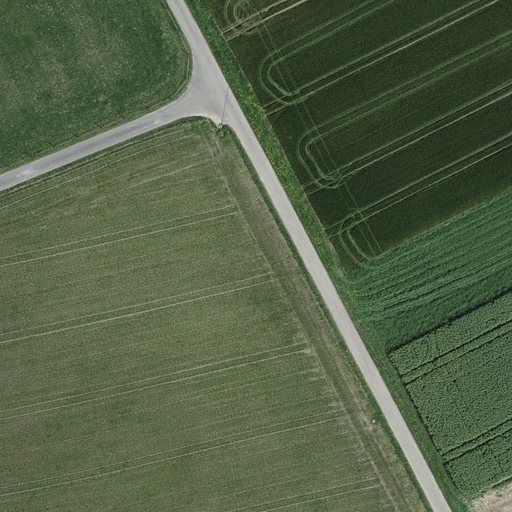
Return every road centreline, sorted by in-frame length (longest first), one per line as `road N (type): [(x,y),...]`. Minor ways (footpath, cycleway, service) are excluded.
road 1 (unclassified): [(437,511),(166,0)]
road 2 (track): [(0,189),(217,97)]
